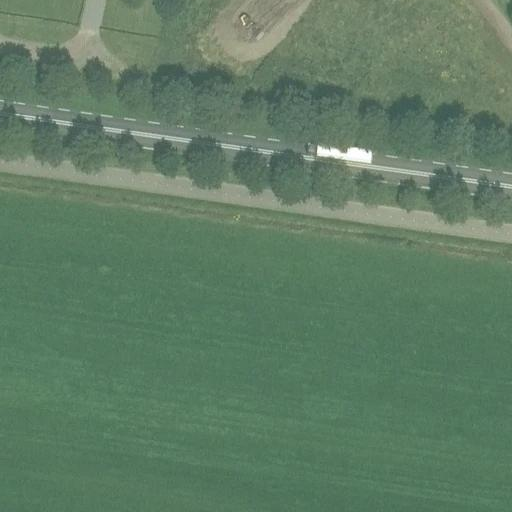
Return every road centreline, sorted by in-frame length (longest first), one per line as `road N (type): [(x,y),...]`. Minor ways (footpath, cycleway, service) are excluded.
road 1 (primary): [(511,188),(0,114)]
road 2 (unclassified): [(511,234),(0,162)]
